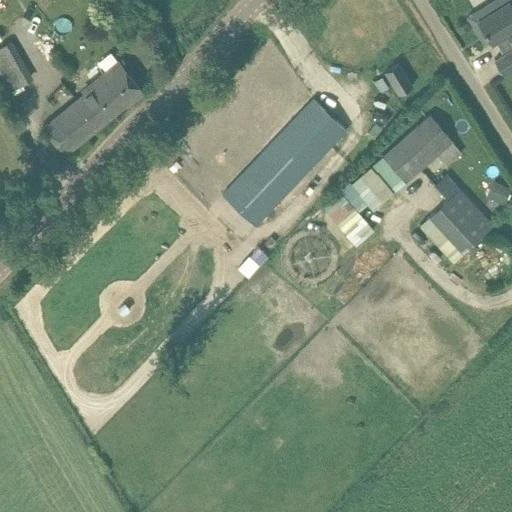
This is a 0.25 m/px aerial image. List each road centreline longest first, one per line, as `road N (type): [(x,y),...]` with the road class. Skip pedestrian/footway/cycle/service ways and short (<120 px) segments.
road 1 (unclassified): [(0,249),(248,0)]
road 2 (unclassified): [(404,0),(511,165)]
